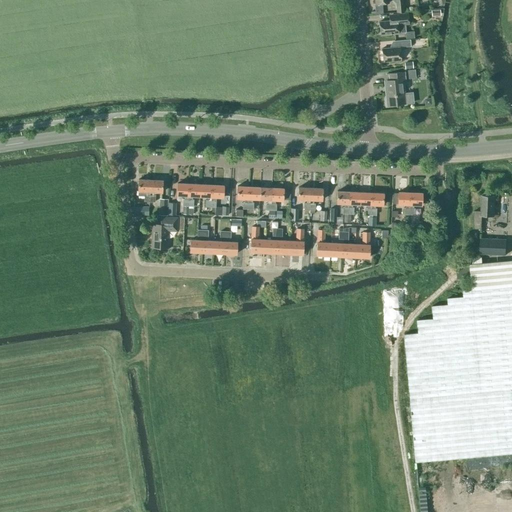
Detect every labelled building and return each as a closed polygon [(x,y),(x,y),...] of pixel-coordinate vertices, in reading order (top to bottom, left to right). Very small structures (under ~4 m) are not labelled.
[(375,14),(382,14),(382,4),(388,3),(387,0),(374,0),(375,4),(374,4),(375,14)] [(395,0),(396,13),(403,12),(402,0),(395,0)] [(407,13),(392,15),(392,21),(379,22),(380,35),(398,33),(404,32),(405,32),(404,22),(408,21),(407,13)] [(400,60),(399,48),(411,47),(410,39),(394,41),(395,48),(381,49),(382,62),(400,60)] [(415,69),(407,70),(408,78),(415,78),(415,69)] [(412,103),(411,94),(404,95),(403,82),(406,82),(404,72),(387,74),(389,74),(390,80),(386,80),(388,93),(386,93),(387,106),(412,103)] [(144,201),(149,202),(150,180),(138,179),(137,191),(138,191),(138,195),(144,196),(144,201)] [(161,192),(162,180),(150,180),(149,202),(154,202),(154,196),(153,196),(153,192),(161,192)] [(183,199),(182,205),(187,206),(188,184),(177,183),(176,195),(184,196),(184,199),(183,199)] [(199,196),(200,184),(188,184),(187,206),(192,206),(193,200),(191,200),(191,196),(199,196)] [(210,207),(211,185),(200,184),(199,196),(207,197),(207,200),(205,200),(205,207),(210,207)] [(223,185),(211,185),(210,207),(215,207),(215,201),(214,201),(214,197),(222,198),(223,185)] [(243,202),(242,209),(243,209),(243,217),(247,217),(247,209),(248,187),(237,186),(236,198),(244,199),(244,202),(243,202)] [(248,187),(247,209),(247,217),(252,218),(253,203),(251,203),(251,199),(259,199),(260,187),(248,187)] [(270,210),(271,188),(260,187),(259,199),(267,200),(267,203),(265,203),(265,210),(270,210)] [(304,210),(309,210),(310,188),(298,187),(297,199),(306,200),(306,203),(304,203),(304,210)] [(283,188),(271,188),(270,210),(275,210),(275,204),(274,204),(274,200),(282,201),(283,188)] [(321,200),(322,188),(310,188),(309,210),(314,210),(314,204),(313,204),(313,200),(321,200)] [(343,207),(342,214),(344,214),(343,223),(347,223),(347,214),(348,192),(337,191),(336,203),(344,204),(344,207),(343,207)] [(348,192),(347,214),(347,223),(350,223),(351,214),(352,214),(353,208),(351,208),(351,204),(359,204),(360,192),(348,192)] [(365,208),(365,215),(370,215),(371,193),(360,192),(359,204),(367,205),(367,208),(365,208)] [(404,214),(409,215),(410,193),(398,192),(397,204),(405,204),(405,208),(404,208),(404,214)] [(382,205),(383,193),(371,193),(370,215),(375,215),(375,209),(374,209),(374,205),(382,205)] [(410,215),(409,227),(418,227),(419,220),(413,220),(414,208),(412,208),(413,205),(421,205),(421,193),(410,193),(409,215),(410,215)] [(481,216),(493,216),(494,196),(482,196),(481,211),(474,211),(473,228),(481,229),(481,216)] [(159,199),(158,215),(167,216),(168,199),(159,199)] [(167,214),(175,215),(176,203),(168,203),(167,214)] [(148,215),(148,206),(131,206),(131,215),(148,215)] [(290,220),(298,220),(298,209),(291,208),(290,220)] [(422,225),(429,226),(430,215),(422,215),(422,225)] [(376,217),(368,217),(368,226),(375,226),(376,217)] [(167,231),(177,231),(177,219),(160,218),(160,225),(152,225),(151,247),(167,248),(167,231)] [(250,252),(263,252),(263,239),(257,239),(258,227),(251,227),(251,239),(250,239),(250,252)] [(344,232),(343,232),(343,240),(343,243),(342,256),(355,257),(356,244),(348,244),(348,232),(348,228),(344,227),(344,232)] [(296,229),(295,241),(289,241),(289,254),(302,254),(302,241),(303,229),(296,229)] [(190,240),(189,252),(201,252),(202,230),(197,230),(197,236),(198,236),(198,240),(190,240)] [(207,237),(207,231),(202,230),(201,252),(212,253),(213,241),(205,240),(206,237),(207,237)] [(316,255),(329,256),(330,243),(323,242),(324,230),(318,230),(317,242),(316,242),(316,255)] [(221,238),(221,241),(213,241),(212,253),(224,254),(225,231),(220,231),(220,238),(221,238)] [(230,232),(225,231),(224,254),(236,254),(236,242),(228,242),(228,238),(230,238),(230,232)] [(360,233),(359,238),(362,238),(362,244),(356,244),(355,257),(368,258),(369,245),(368,245),(369,232),(362,232),(362,233),(360,233)] [(479,254),(505,255),(506,239),(480,238),(479,254)] [(276,253),(276,240),(263,239),(263,252),(276,253)] [(289,241),(276,240),(276,253),(289,254),(289,241)] [(343,243),(330,243),(329,256),(342,256),(343,243)] [(405,334),(416,461),(511,453),(511,260),(457,265),(458,278),(471,277),(472,290),(463,290),(464,297),(448,298),(449,304),(433,306),(434,319),(418,320),(419,333),(405,334)]
